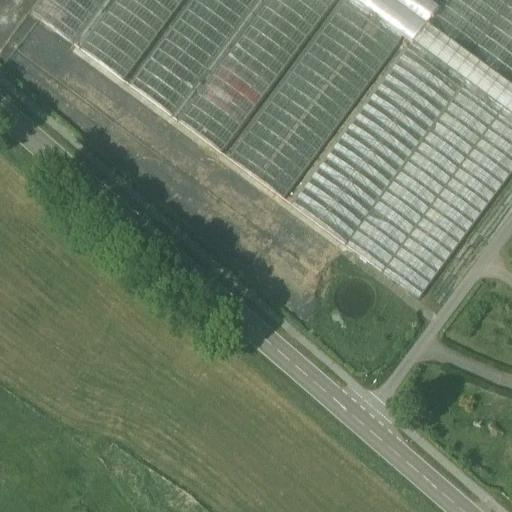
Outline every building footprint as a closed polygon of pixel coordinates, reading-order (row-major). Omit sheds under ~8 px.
[(44,0),(31,17),(75,49),(111,0),(44,0)] [(121,0),(81,54),(125,86),(188,0),(121,0)] [(197,0),(130,90),(174,122),(264,0),(197,0)] [(272,0),(179,126),(223,158),(339,0),(272,0)] [(511,0),(451,0),(414,49),(411,47),(292,208),(421,304),(511,180),(511,0)] [(410,3),(410,0),(392,0),(394,3),(396,6),(399,8),(402,8),(405,7),(408,5),(410,3)] [(349,1),(229,163),(285,204),(405,42),(349,1)] [(413,6),(413,9),(413,11),(415,13),(416,14),(419,14),(421,14),(423,13),(424,11),(425,8),(424,6),(423,4),(421,3),(418,3),(416,3),(414,5),(413,6)] [(375,309),(377,301),(375,294),(371,287),(364,283),(356,281),(349,283),(342,288),(338,294),(337,302),(338,309),(343,316),(349,320),(357,322),(365,320),(371,315),(375,309)]
